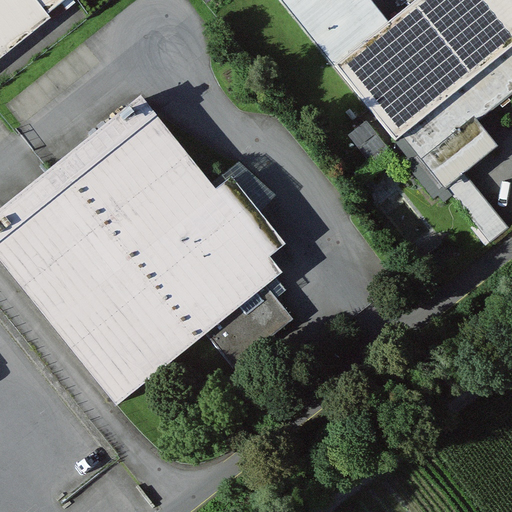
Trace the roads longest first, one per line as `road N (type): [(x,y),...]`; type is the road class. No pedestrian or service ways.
road 1 (residential): [(173,511),(511,245)]
road 2 (track): [(511,375),(338,511)]
